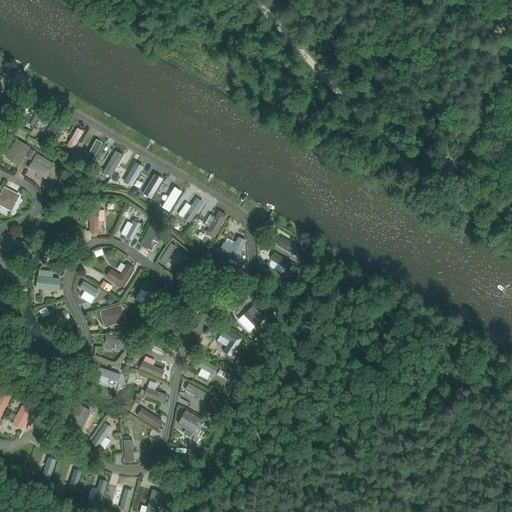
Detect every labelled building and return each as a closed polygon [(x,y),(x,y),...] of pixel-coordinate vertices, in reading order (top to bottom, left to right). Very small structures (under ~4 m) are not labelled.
[(72,136),(80,140),(84,133),(76,129),(72,136)] [(12,162),(18,166),(29,148),(15,140),(7,153),(14,157),(12,162)] [(88,153),(94,158),(103,146),(96,142),(88,153)] [(114,153),(103,178),(113,182),(124,157),(114,153)] [(36,155),(28,168),(37,174),(40,170),(47,175),(53,165),(36,155)] [(136,166),(123,185),(131,190),(144,171),(136,166)] [(4,188),(0,195),(0,204),(11,211),(18,196),(4,188)] [(177,191),(168,205),(176,210),(184,196),(177,191)] [(193,226),(205,208),(197,203),(186,221),(193,226)] [(177,219),(182,223),(192,211),(187,206),(177,219)] [(219,216),(211,230),(220,235),(228,221),(219,216)] [(127,224),(121,238),(133,244),(140,230),(127,224)] [(241,245),(234,241),(228,251),(219,246),(215,254),(232,263),(241,245)] [(153,258),(158,246),(152,243),(148,250),(143,247),(141,252),(153,258)] [(159,263),(164,268),(177,257),(171,251),(159,263)] [(122,287),(133,269),(126,265),(119,276),(110,270),(106,277),(122,287)] [(37,276),(35,289),(57,291),(59,279),(37,276)] [(110,298),(114,292),(105,285),(100,290),(110,298)] [(112,316),(114,325),(125,322),(120,305),(99,311),(102,319),(112,316)] [(263,318),(252,307),(243,315),(254,326),(263,318)] [(44,309),(38,312),(43,322),(49,319),(44,309)] [(156,333),(174,342),(177,335),(170,331),(174,324),(163,319),(156,333)] [(241,339),(224,328),(219,335),(229,342),(223,352),(230,356),(241,339)] [(109,358),(128,354),(125,339),(106,343),(109,358)] [(162,383),(165,375),(154,372),(156,366),(145,362),(141,375),(162,383)] [(207,386),(212,373),(196,366),(193,375),(201,378),(199,382),(207,386)] [(97,384),(117,388),(120,380),(99,375),(97,384)] [(144,402),(165,409),(168,401),(157,397),(159,390),(150,387),(144,402)] [(1,392),(0,394),(0,415),(10,397),(1,392)] [(68,421),(81,427),(89,411),(77,404),(68,421)] [(35,414),(21,407),(11,425),(20,430),(27,417),(32,420),(35,414)] [(184,411),(177,424),(193,433),(200,420),(184,411)] [(138,424),(157,433),(161,425),(142,415),(138,424)] [(111,446),(110,446),(115,434),(104,429),(95,450),(107,456),(111,446)] [(124,467),(135,467),(136,446),(125,446),(124,467)] [(94,477),(88,497),(101,501),(107,480),(94,477)]
